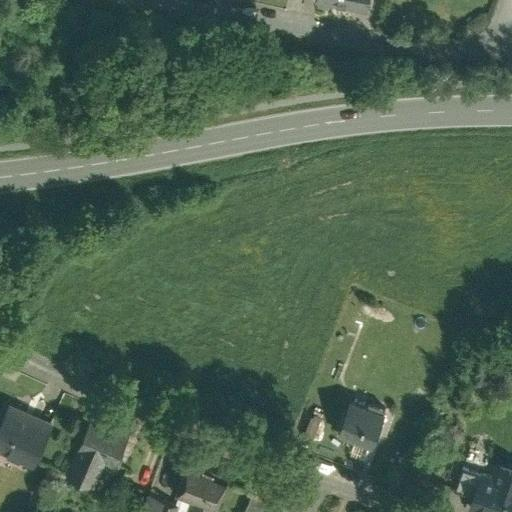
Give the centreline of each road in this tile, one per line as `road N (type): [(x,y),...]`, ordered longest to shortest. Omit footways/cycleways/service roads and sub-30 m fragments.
road 1 (secondary): [(511,111),(440,110),(259,133),(0,177)]
road 2 (residential): [(0,343),(175,425),(418,511)]
road 3 (residential): [(511,45),(394,54),(147,0)]
